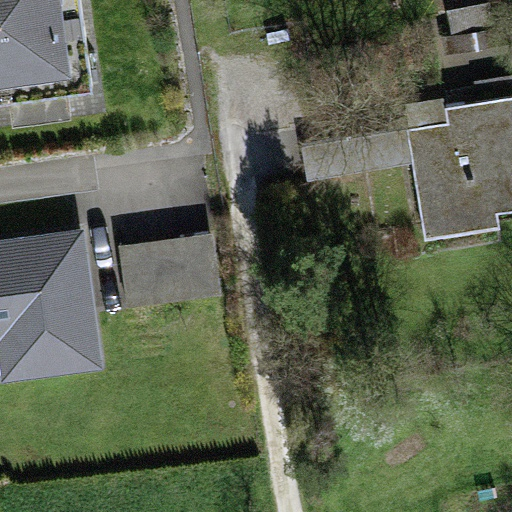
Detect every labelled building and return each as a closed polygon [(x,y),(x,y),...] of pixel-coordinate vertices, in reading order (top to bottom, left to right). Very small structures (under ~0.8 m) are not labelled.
[(0,0),(0,97),(75,89),(59,0),(0,0)] [(282,66),(238,75),(246,117),(290,109),(282,66)] [(511,101),(400,111),(411,238),(511,229),(511,101)] [(94,370),(73,223),(0,233),(0,341),(4,341),(10,382),(94,370)] [(212,225),(104,241),(116,320),(223,304),(212,225)]
